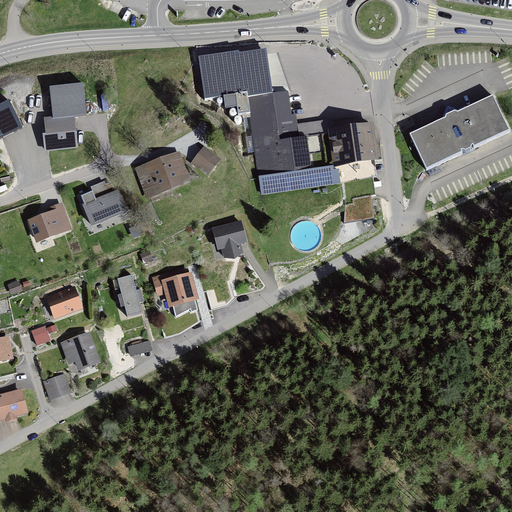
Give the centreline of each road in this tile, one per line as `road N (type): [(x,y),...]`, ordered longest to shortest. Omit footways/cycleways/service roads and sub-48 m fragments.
road 1 (residential): [(379,52),(401,233),(0,448)]
road 2 (secondary): [(345,21),(78,39),(0,53)]
